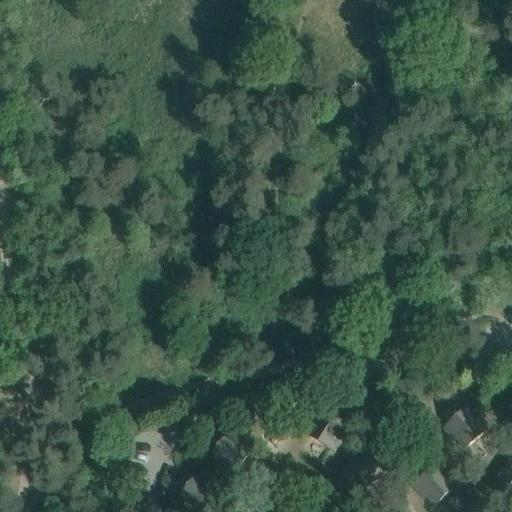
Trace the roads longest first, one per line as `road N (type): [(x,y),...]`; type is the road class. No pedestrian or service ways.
road 1 (track): [(511,301),(112,415),(24,511)]
road 2 (track): [(396,0),(511,33)]
